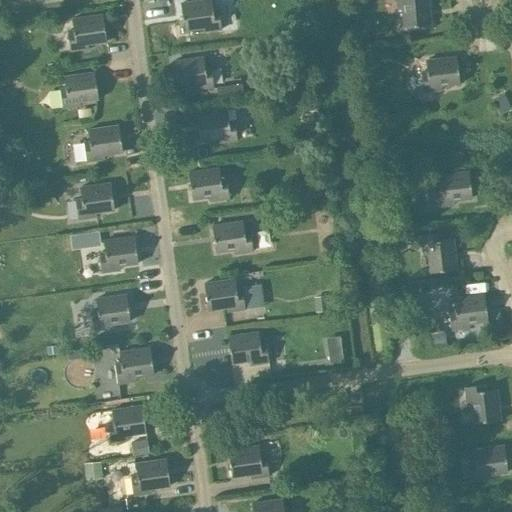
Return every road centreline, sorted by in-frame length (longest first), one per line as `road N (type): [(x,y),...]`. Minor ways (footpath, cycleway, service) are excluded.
road 1 (residential): [(194,408),(134,0)]
road 2 (residential): [(194,408),(511,359)]
